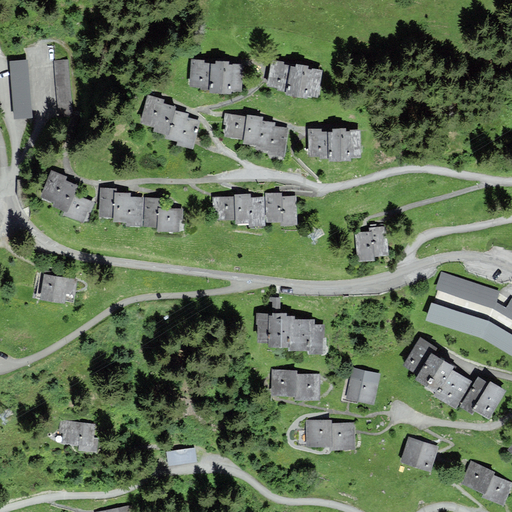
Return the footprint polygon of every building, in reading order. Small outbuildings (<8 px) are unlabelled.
[(241,90),(242,65),(228,64),(228,62),(217,61),(217,64),(203,63),(203,61),(193,60),(192,84),(202,85),(202,87),(211,88),(211,90),(230,92),(231,89),(241,90)] [(297,67),(290,66),(282,65),(283,62),(273,60),(269,84),(279,85),(278,89),(287,90),(287,93),(306,96),(306,93),(317,95),(322,70),(315,69),(315,71),(306,69),(307,66),(297,64),(297,67)] [(70,61),(56,61),(56,111),(70,111),(70,61)] [(28,63),(13,63),(16,122),(31,121),(28,63)] [(163,100),(149,96),(142,121),(157,125),(157,129),(169,132),(167,137),(180,140),(179,143),(192,147),(199,122),(185,118),(186,115),(173,111),(174,107),(162,104),(163,100)] [(283,154),(287,129),(273,127),(273,124),(260,122),(261,118),(248,116),(248,118),(227,115),(226,123),(228,123),(226,134),(246,137),(245,141),(259,143),(258,147),(271,149),(270,152),(283,154)] [(360,156),(360,131),(345,131),(345,128),(333,128),(333,132),(320,132),(320,130),(310,130),(310,155),(321,154),(321,157),(330,156),(330,160),(349,159),(349,156),(360,156)] [(65,177),(52,172),(43,195),(57,201),(56,205),(67,209),(66,213),(82,220),(87,209),(90,210),(93,203),(73,195),(76,186),(64,181),(65,177)] [(114,189),(103,189),(102,215),(115,215),(115,220),(127,220),(127,223),(141,224),(142,199),(129,198),(129,194),(114,194),(114,189)] [(264,225),(262,198),(249,198),(249,194),(236,195),(236,197),(215,198),(216,219),(237,217),(237,222),(251,221),(251,226),(264,225)] [(296,223),(295,198),(281,198),(280,194),(267,194),(266,194),(267,220),(281,220),(281,224),(296,223)] [(182,218),(182,210),(162,209),(163,199),(147,198),(147,224),(160,225),(160,229),(178,230),(179,218),(182,218)] [(387,254),(384,227),(371,229),(371,233),(357,234),(360,260),(373,258),(373,255),(387,254)] [(443,273),(438,288),(495,307),(511,316),(511,298),(507,306),(499,302),(503,292),(443,273)] [(75,279),(46,275),(43,298),(64,300),(64,296),(73,298),(75,279)] [(311,352),(321,351),(321,335),(323,335),(323,326),(312,326),(312,320),(293,321),(293,317),(285,317),(285,314),(279,314),(279,298),(273,298),(273,315),(259,315),(259,340),(271,340),(271,344),(292,344),(292,348),(311,348),(311,352)] [(435,300),(429,319),(481,334),(511,352),(511,329),(493,318),(435,300)] [(435,347),(420,339),(405,364),(420,373),(417,377),(439,390),(436,395),(455,406),(469,382),(450,371),(453,367),(431,354),(435,347)] [(379,374),(352,368),(345,396),(373,403),(379,374)] [(274,371),(274,393),(296,393),(296,376),(296,371),(274,371)] [(318,398),(318,376),(296,376),(296,393),(296,398),(318,398)] [(490,386),(478,379),(462,405),(472,412),(475,408),(488,416),(504,390),(492,382),(490,386)] [(309,445),(331,444),(331,425),(331,421),(308,422),(309,445)] [(94,425),(65,422),(63,442),(80,443),(80,448),(95,450),(97,439),(93,438),(94,425)] [(353,424),(331,425),(331,444),(331,447),(353,447),(353,424)] [(410,439),(403,460),(429,469),(436,447),(410,439)] [(168,450),(170,464),(199,459),(197,446),(168,450)] [(463,482),(486,491),(492,476),(494,472),(472,462),(463,482)] [(502,503),(511,484),(492,476),(486,491),(484,495),(502,503)]
